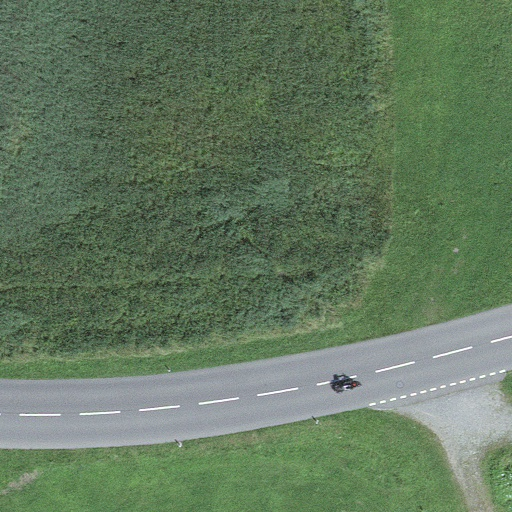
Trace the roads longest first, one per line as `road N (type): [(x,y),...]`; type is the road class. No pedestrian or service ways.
road 1 (tertiary): [(0,408),(66,413),(275,392),(511,334)]
road 2 (track): [(511,422),(390,364)]
